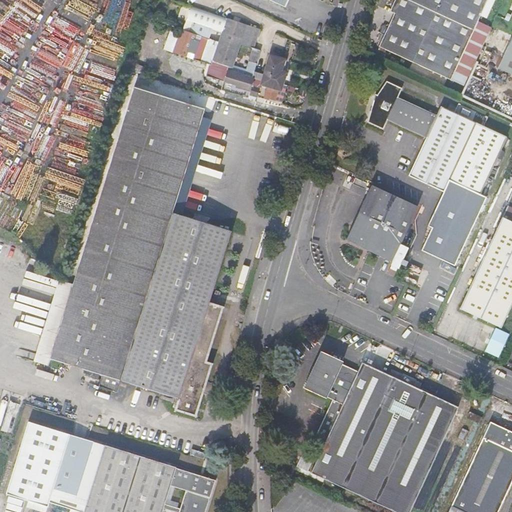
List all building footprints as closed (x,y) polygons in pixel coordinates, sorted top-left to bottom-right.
[(455,70),(469,76),(492,26),(478,20),(487,0),(395,0),(390,11),(394,13),(379,46),(451,80),(455,70)] [(219,42),(227,18),(191,6),(187,21),(188,21),(185,31),(219,42)] [(260,29),(227,18),(219,42),(185,31),(182,30),(176,51),(212,63),(208,74),(225,80),(225,78),(238,82),(237,86),(250,91),(249,94),(257,96),(257,97),(263,80),(269,82),(264,98),(274,101),(282,103),(288,86),(282,84),(285,75),(280,73),(285,59),(270,55),(264,74),(255,72),(261,50),(254,48),(260,29)] [(511,38),(498,68),(511,74),(511,38)] [(402,88),(387,81),(378,94),(376,94),(368,122),(383,129),(388,120),(426,138),(409,175),(444,191),(444,190),(449,180),(480,194),(507,136),(441,106),(437,115),(398,97),(402,88)] [(204,108),(134,87),(73,285),(50,359),(102,375),(99,386),(116,392),(120,380),(174,397),(178,398),(176,404),(175,410),(196,416),(212,363),(206,361),(223,307),(209,302),(231,230),(172,212),(204,108)] [(448,192),(453,183),(449,181),(444,190),(448,192)] [(392,261),(400,264),(408,247),(401,244),(418,207),(371,185),(346,240),(392,261)] [(502,217),(511,221),(511,208),(507,206),(502,217)] [(511,221),(502,217),(460,308),(501,327),(511,303),(511,221)] [(400,264),(392,261),(389,267),(397,271),(400,264)] [(50,359),(73,285),(59,280),(34,362),(48,367),(50,359)] [(327,396),(333,400),(314,440),(324,445),(311,473),(395,511),(409,511),(459,407),(362,362),(358,371),(342,363),(343,362),(321,351),(304,388),(326,398),(327,396)] [(477,415),(470,412),(467,418),(474,421),(477,415)] [(497,511),(511,480),(511,431),(490,421),(449,511),(497,511)] [(205,511),(215,480),(176,468),(176,467),(93,442),(69,434),(28,422),(5,494),(29,501),(48,507),(50,502),(79,511),(80,511),(205,511)] [(44,511),(46,511),(48,507),(29,501),(27,507),(44,511)]
